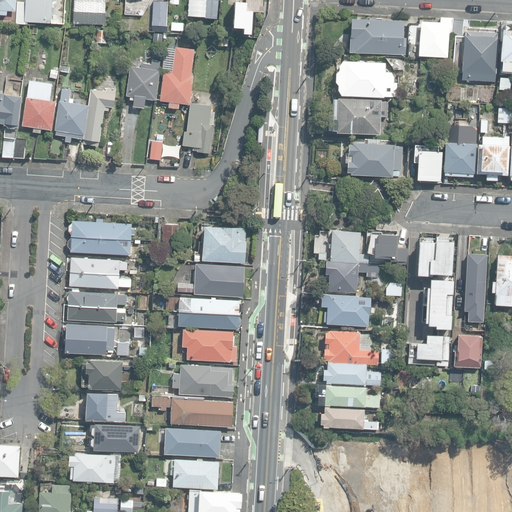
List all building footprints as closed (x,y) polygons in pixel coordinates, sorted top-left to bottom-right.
[(0,0),(0,14),(7,15),(7,10),(15,11),(16,0),(0,0)] [(27,21),(62,24),(64,0),(25,0),(26,3),(17,3),(15,24),(27,24),(27,21)] [(105,25),(106,0),(73,0),(73,24),(105,25)] [(190,0),(188,17),(217,20),(219,0),(216,0),(207,0),(207,2),(190,0)] [(151,31),(166,31),(167,2),(153,1),(151,31)] [(248,3),(234,3),(233,28),(245,29),(245,35),(253,35),(254,12),(247,12),(248,3)] [(420,21),(418,56),(448,58),(449,34),(461,35),(463,17),(439,16),(439,22),(420,21)] [(349,51),(405,54),(405,37),(402,37),(403,20),(375,18),(375,17),(368,17),(368,18),(350,17),(349,51)] [(500,70),(511,70),(511,24),(504,24),(503,29),(501,29),(499,61),(501,61),(500,70)] [(107,31),(98,30),(97,43),(106,43),(107,31)] [(495,65),(497,33),(465,31),(465,35),(464,35),(461,79),(495,81),(496,65),(495,65)] [(168,107),(179,109),(179,103),(190,105),(193,75),(191,75),(194,49),(175,47),(172,72),(164,71),(160,101),(169,102),(168,107)] [(133,106),(144,108),(145,98),(156,100),(160,70),(158,70),(160,61),(152,60),(151,64),(142,63),(141,68),(130,66),(126,96),(130,96),(130,99),(134,100),(133,106)] [(337,90),(340,94),(396,96),(397,81),(393,81),(393,75),(391,70),(384,70),(385,62),(342,61),(339,66),(338,70),(335,73),(335,82),(337,85),(337,90)] [(499,89),(509,90),(510,78),(500,77),(499,89)] [(33,132),(41,133),(41,128),(52,130),(56,101),(50,100),(52,84),(29,80),(22,125),(33,127),(33,132)] [(13,128),(14,128),(16,127),(19,127),(19,123),(18,123),(21,96),(16,96),(17,89),(8,87),(7,94),(5,94),(5,93),(0,92),(0,123),(4,124),(4,125),(7,125),(8,127),(13,128)] [(83,143),(98,146),(98,141),(100,142),(104,110),(108,111),(109,107),(113,107),(116,88),(106,87),(105,92),(91,89),(88,105),(84,134),(83,139),(84,139),(83,143)] [(65,141),(70,141),(71,137),(82,138),(83,134),(84,134),(88,105),(69,102),(70,90),(62,88),(60,101),(59,101),(55,130),(56,130),(55,134),(66,136),(65,141)] [(336,132),(379,134),(380,117),(387,117),(387,102),(381,101),(381,100),(333,99),(333,112),(329,112),(329,118),(332,118),(332,130),(336,130),(336,132)] [(193,151),(209,153),(215,111),(211,111),(212,106),(190,103),(186,131),(184,131),(182,145),(193,147),(193,151)] [(497,122),(511,122),(511,108),(498,107),(497,122)] [(480,120),(472,120),(472,134),(480,134),(480,132),(480,120)] [(149,157),(160,158),(163,135),(157,134),(156,139),(151,138),(149,157)] [(444,175),(473,177),(473,173),(475,173),(476,144),(471,143),(472,135),(454,134),(453,142),(445,142),(443,171),(444,171),(444,175)] [(485,180),(497,180),(497,175),(507,175),(509,136),(504,135),(504,139),(501,139),(501,137),(482,136),(481,144),(477,144),(476,173),(486,174),(485,180)] [(2,157),(14,158),(14,157),(16,138),(4,137),(2,157)] [(14,157),(25,158),(26,139),(16,138),(14,157)] [(350,174),(392,177),(392,175),(398,175),(399,170),(401,170),(402,147),(393,146),(394,144),(380,143),(380,139),(367,138),(366,143),(352,142),(352,144),(348,144),(347,153),(345,153),(345,163),(347,163),(346,172),(350,172),(350,174)] [(418,149),(416,181),(441,182),(443,151),(418,149)] [(401,206),(404,198),(398,195),(395,203),(401,206)] [(71,236),(130,239),(131,235),(134,235),(134,228),(131,228),(132,224),(103,222),(103,219),(97,219),(97,222),(72,220),(72,222),(69,225),(68,231),(71,234),(71,236)] [(163,243),(181,243),(181,225),(163,224),(163,243)] [(202,260),(244,263),(246,228),(204,225),(202,260)] [(330,259),(358,260),(367,260),(368,253),(359,252),(360,230),(332,229),(331,242),(328,242),(328,246),(330,246),(330,259)] [(381,233),(381,232),(371,231),(367,252),(370,253),(369,261),(387,263),(388,261),(396,261),(396,263),(405,263),(405,261),(406,261),(407,248),(396,247),(397,234),(381,233)] [(130,255),(130,239),(71,236),(71,237),(68,240),(67,246),(70,249),(70,252),(130,255)] [(450,274),(452,241),(435,240),(434,241),(418,240),(416,274),(431,275),(431,273),(450,274)] [(175,258),(175,254),(172,253),(172,244),(162,244),(162,258),(175,258)] [(467,321),(483,322),(487,254),(467,253),(464,310),(468,311),(467,321)] [(511,255),(497,254),(497,259),(496,259),(495,281),(491,281),(491,291),(494,292),(494,294),(495,294),(495,304),(511,305),(511,255)] [(71,257),(70,271),(119,274),(119,269),(127,270),(127,262),(119,262),(120,260),(71,257)] [(327,290),(356,291),(357,270),(366,271),(366,274),(370,274),(371,271),(378,271),(378,263),(357,262),(357,261),(325,259),(324,273),(328,273),(327,290)] [(194,294),(243,297),(245,266),(195,263),(194,283),(178,282),(177,291),(194,292),(194,294)] [(119,274),(70,271),(70,285),(118,288),(118,286),(131,287),(131,279),(119,279),(119,274)] [(450,328),(453,280),(429,278),(429,287),(426,287),(424,322),(427,322),(427,324),(435,325),(435,328),(450,328)] [(401,295),(402,283),(390,282),(385,288),(385,295),(401,295)] [(69,290),(68,304),(117,307),(117,304),(126,304),(127,295),(118,294),(118,293),(69,290)] [(369,326),(371,297),(322,294),(321,306),(327,306),(326,323),(369,326)] [(302,308),(316,308),(316,296),(302,295),(302,308)] [(180,297),(179,311),(239,314),(239,312),(242,310),(242,305),(240,303),(240,300),(180,297)] [(116,312),(117,307),(68,304),(67,319),(125,322),(126,312),(116,312)] [(239,314),(179,311),(178,325),(238,329),(238,326),(241,324),(241,319),(239,316),(239,314)] [(65,352),(106,354),(106,349),(114,350),(115,328),(107,328),(107,326),(66,323),(65,352)] [(144,337),(144,327),(134,327),(134,337),(144,337)] [(187,358),(235,361),(235,359),(236,359),(237,346),(232,346),(233,332),(183,329),(182,346),(187,346),(187,358)] [(327,360),(377,363),(378,349),(358,348),(359,331),(328,329),(328,331),(324,330),(323,359),(327,359),(327,360)] [(451,365),(478,366),(480,334),(457,333),(457,347),(452,347),(451,365)] [(449,360),(450,335),(426,334),(425,342),(409,342),(409,355),(415,356),(415,358),(436,359),(436,365),(448,365),(448,360),(449,360)] [(117,355),(128,356),(129,343),(118,342),(117,355)] [(147,355),(147,347),(139,346),(139,355),(147,355)] [(382,347),(381,363),(397,364),(398,348),(382,347)] [(88,388),(121,390),(122,360),(89,358),(89,361),(86,361),(85,372),(89,372),(88,388)] [(491,369),(492,361),(484,360),(484,368),(491,369)] [(326,382),(379,385),(380,374),(366,373),(366,364),(327,362),(327,369),(323,368),(322,379),(326,380),(326,382)] [(179,393),(232,396),(233,384),(231,384),(232,368),(214,366),(214,365),(209,364),(209,366),(180,364),(180,373),(174,373),(173,387),(179,388),(179,393)] [(317,402),(379,406),(379,393),(370,393),(370,396),(365,395),(365,385),(315,382),(314,389),(318,389),(317,402)] [(85,419),(124,421),(124,412),(117,412),(118,394),(87,392),(85,419)] [(171,422),(231,426),(233,401),(203,399),(204,397),(152,394),(151,405),(161,406),(161,409),(166,410),(167,406),(172,407),(171,422)] [(327,424),(377,427),(378,420),(363,419),(364,407),(328,406),(328,404),(324,404),(323,411),(320,411),(319,422),(323,422),(322,426),(327,426),(327,424)] [(58,417),(73,418),(74,406),(58,405),(58,417)] [(93,449),(137,451),(139,425),(119,424),(119,422),(111,421),(111,424),(94,423),(94,425),(91,427),(91,432),(94,435),(94,436),(91,438),(90,444),(93,446),(93,449)] [(164,453),(219,456),(220,430),(205,430),(205,428),(198,428),(198,429),(165,427),(164,453)] [(0,475),(19,477),(21,445),(0,444),(0,475)] [(376,511),(378,476),(368,476),(369,451),(331,449),(331,459),(323,458),(322,473),(320,473),(319,480),(323,480),(321,511),(376,511)] [(87,482),(92,483),(92,480),(120,482),(122,452),(112,452),(111,454),(75,452),(75,455),(70,454),(69,465),(71,465),(70,478),(73,478),(73,480),(87,481),(87,482)] [(488,511),(486,511),(487,505),(489,505),(490,484),(489,484),(490,458),(422,455),(421,480),(409,480),(409,489),(434,490),(433,510),(434,510),(433,511),(488,511)] [(173,486),(217,488),(219,461),(202,460),(202,459),(197,459),(197,460),(174,458),(174,460),(171,460),(170,474),(173,475),(173,486)] [(156,485),(166,486),(167,478),(157,478),(156,485)] [(70,511),(71,492),(69,492),(70,484),(53,484),(53,491),(40,491),(38,511),(70,511)] [(0,511),(23,511),(24,502),(12,501),(13,489),(0,488),(0,511)] [(188,511),(239,511),(239,506),(240,506),(241,491),(190,488),(188,511)] [(117,511),(118,498),(93,496),(92,511),(117,511)] [(143,510),(143,501),(133,501),(132,509),(143,510)]
